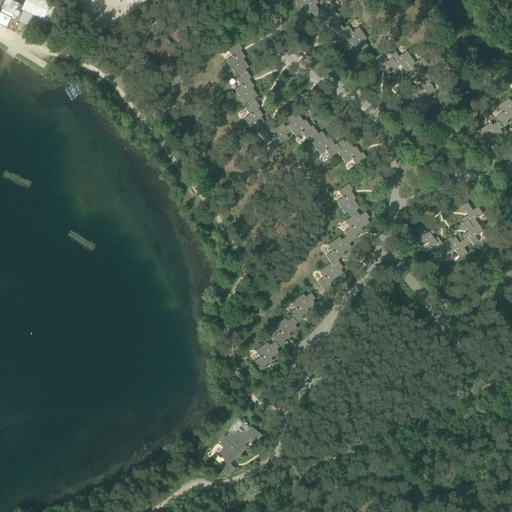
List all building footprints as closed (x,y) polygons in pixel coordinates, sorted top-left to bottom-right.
[(0,0),(0,10),(1,9),(17,17),(23,6),(10,0),(0,0)] [(311,13),(312,14),(318,10),(315,6),(318,3),(315,0),(290,0),(293,3),(295,2),(300,9),(302,7),(308,16),(311,13)] [(335,31),(337,33),(343,29),(339,24),(342,22),(333,10),(327,14),(322,7),(318,10),(312,14),(317,21),(319,20),(324,27),(326,25),(332,34),(335,31)] [(343,29),(337,33),(341,39),(343,38),(348,45),(351,43),(356,52),(360,49),(362,52),(368,47),(364,41),(367,39),(358,27),(351,33),(346,26),(343,29)] [(236,71),(240,77),(247,73),(245,70),(249,68),(243,60),(245,58),(240,51),(242,49),(238,43),(227,51),(231,57),(225,62),(233,74),(236,71)] [(406,74),(408,73),(412,70),(407,62),(411,59),(406,52),(398,57),(394,52),(389,55),(391,58),(395,64),(392,67),(394,70),(400,66),(406,74)] [(387,70),(392,67),(395,64),(391,58),(387,61),(382,54),(374,59),(378,64),(370,70),(374,75),(382,69),(387,75),(390,73),(387,70)] [(416,72),(419,76),(422,80),(427,76),(421,68),(426,65),(422,58),(414,63),(411,59),(407,62),(412,70),(408,73),(410,76),(416,72)] [(245,100),(249,106),(256,101),(254,99),(257,97),(252,88),(254,87),(249,80),(251,78),(247,73),(240,77),(236,80),(240,86),(234,90),(242,102),(245,100)] [(412,91),(413,92),(416,97),(425,92),(427,96),(434,91),(429,83),(434,80),(430,74),(427,76),(422,80),(419,76),(416,78),(420,85),(412,91)] [(416,97),(413,92),(410,95),(414,101),(406,107),(410,112),(418,107),(421,112),(428,108),(422,99),(427,96),(425,92),(416,97)] [(495,118),(498,122),(502,128),(509,124),(507,122),(511,118),(511,100),(511,102),(509,99),(497,107),(501,114),(495,118)] [(254,129),(258,135),(264,131),(262,128),(266,125),(260,117),(263,116),(257,108),(259,107),(256,101),(249,106),(244,109),(249,115),(242,120),(250,132),(254,129)] [(305,140),(310,137),(316,132),(312,126),(310,128),(305,120),(303,122),(297,114),(294,116),(292,114),(286,118),(290,123),(285,127),(289,133),(291,132),(295,138),(301,134),(305,140)] [(502,128),(498,122),(493,126),(491,123),(479,131),(484,137),(477,142),(485,152),(490,148),(489,146),(496,141),(495,139),(503,133),(500,129),(502,128)] [(286,135),(289,133),(285,127),(282,123),(274,129),(273,127),(265,132),(264,131),(258,135),(264,145),(271,141),(275,147),(288,139),(286,135)] [(330,158),(338,153),(342,150),(338,143),(334,145),(329,138),(327,140),(321,132),(318,134),(316,132),(310,137),(313,142),(310,144),(319,156),(325,152),(330,158)] [(342,150),(338,153),(345,164),(352,160),(356,166),(366,159),(362,153),(360,154),(355,147),(353,148),(347,140),(344,143),(342,140),(338,143),(342,150)] [(347,207),(353,216),(357,213),(356,211),(359,208),(353,200),(356,199),(350,191),(352,190),(348,184),(337,192),(341,198),(335,203),(341,211),(347,207)] [(461,220),(463,223),(467,220),(472,228),(477,225),(474,220),(483,214),(477,207),(472,211),(467,203),(461,207),(467,215),(461,220)] [(343,233),(346,237),(350,243),(356,238),(355,236),(362,231),(361,229),(369,223),(366,220),(369,218),(365,212),(359,216),(357,213),(353,216),(350,218),(355,224),(343,233)] [(461,237),(463,240),(466,238),(470,243),(472,246),(478,242),(475,238),(482,232),(477,225),(472,228),(467,220),(463,223),(461,224),(467,232),(461,237)] [(428,242),(431,247),(436,243),(434,240),(431,235),(435,233),(432,229),(426,234),(420,225),(414,229),(420,237),(415,241),(420,248),(428,242)] [(324,257),(330,264),(332,268),(339,263),(337,260),(344,255),(343,253),(351,248),(348,244),(350,243),(346,237),(341,241),(339,238),(327,246),(331,252),(324,257)] [(436,243),(431,247),(428,249),(432,254),(437,251),(442,259),(449,254),(446,248),(453,243),(451,239),(450,237),(442,243),(437,237),(434,240),(436,243)] [(454,237),(451,239),(453,243),(446,248),(449,254),(454,251),(460,258),(468,253),(464,247),(470,243),(466,238),(463,240),(459,243),(454,237)] [(332,268),(330,264),(318,272),(323,278),(317,282),(324,293),(330,289),(329,287),(336,281),(335,279),(343,273),(340,270),(343,268),(339,263),(332,268)] [(289,314),(292,318),(296,325),(302,320),(301,318),(308,313),(306,311),(315,306),(312,301),(315,300),(310,294),(305,298),(303,295),(290,303),(295,310),(289,314)] [(271,338),(274,342),(278,349),(284,345),(283,342),(290,337),(289,335),(295,330),(293,327),(296,325),(292,318),(287,322),(285,319),(273,327),(277,334),(271,338)] [(273,352),(278,349),(274,342),(269,346),(267,343),(254,352),(259,358),(253,362),(260,373),(266,369),(265,367),(272,362),(270,360),(275,356),(273,352)] [(233,457),(236,459),(241,453),(246,447),(243,445),(248,439),(255,444),(262,436),(251,427),(244,434),(241,432),(242,431),(239,428),(232,436),(228,433),(225,436),(224,435),(222,438),(220,440),(222,441),(219,445),(222,448),(216,456),(220,459),(221,458),(224,460),(217,468),(228,477),(235,469),(228,463),(233,457)]
